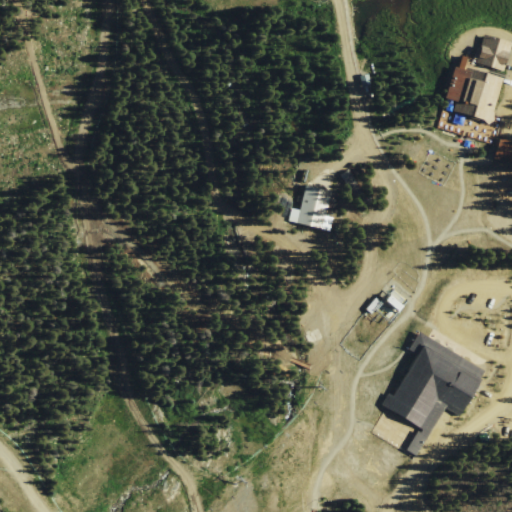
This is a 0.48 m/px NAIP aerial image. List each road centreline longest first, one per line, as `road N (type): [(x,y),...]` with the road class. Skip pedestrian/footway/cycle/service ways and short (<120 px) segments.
road 1 (track): [(194,511),(190,493),(131,407),(108,291),(92,157),(111,0)]
road 2 (track): [(340,0),(373,137),(424,215),(428,238),(407,316),(377,341),(354,381)]
road 3 (track): [(74,185),(129,247),(255,344),(354,381)]
road 4 (track): [(16,0),(74,185)]
road 5 (tertiary): [(511,376),(503,406),(425,458),(402,490)]
road 6 (track): [(354,381),(350,444),(387,511)]
